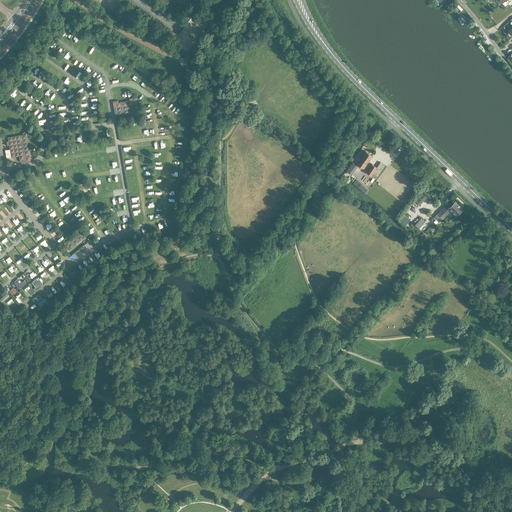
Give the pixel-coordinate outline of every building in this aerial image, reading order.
[(137,112),(135,98),(129,98),(130,100),(118,102),(118,100),(113,101),(115,116),(126,114),(137,112)] [(31,160),(26,134),(23,134),(22,135),(8,137),(9,143),(11,157),(19,156),(20,162),(31,160)] [(364,169),(373,156),(365,151),(356,164),(364,169)] [(376,179),(385,165),(380,162),(377,167),(372,164),(366,172),(376,179)] [(352,174),(358,166),(356,164),(355,163),(352,167),(350,166),(347,171),(352,174)] [(354,183),(365,192),(368,188),(357,179),(354,183)] [(416,202),(422,194),(420,192),(414,200),(416,202)] [(420,204),(428,197),(426,195),(418,203),(420,204)] [(440,221),(451,210),(456,215),(463,208),(455,201),(449,207),(446,205),(435,216),(440,221)] [(406,216),(402,221),(406,225),(411,219),(406,216)] [(77,243),(86,236),(80,230),(63,243),(69,250),(77,243)] [(41,274),(46,279),(50,275),(46,270),(41,274)] [(76,274),(69,279),(71,282),(78,276),(76,274)] [(37,288),(43,284),(38,278),(32,282),(37,288)] [(19,280),(14,283),(19,289),(26,283),(24,280),(21,282),(19,280)] [(49,288),(44,291),(49,299),(54,295),(49,288)] [(7,293),(0,299),(3,301),(10,296),(7,293)] [(44,298),(38,304),(40,307),(47,302),(44,298)]
